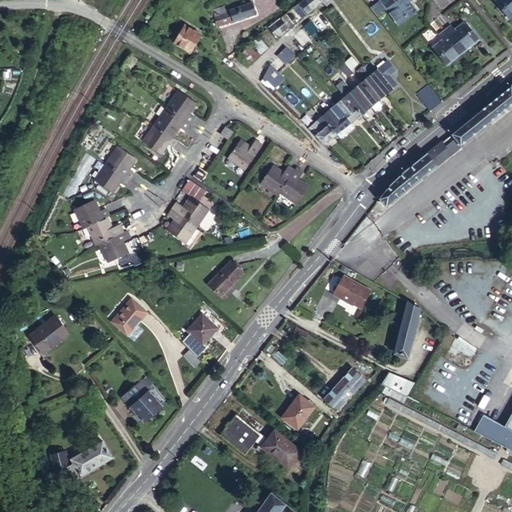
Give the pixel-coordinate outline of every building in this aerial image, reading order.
[(307,0),(306,2),(314,12),(319,8),(313,0),(307,0)] [(376,0),(387,13),(403,0),(376,0)] [(412,0),(403,0),(387,13),(399,27),(415,13),(409,6),(414,2),(412,0)] [(511,20),(511,19),(511,0),(501,0),(497,3),(511,20)] [(306,2),(301,5),(309,16),(314,12),(306,2)] [(258,17),(253,4),(231,12),(231,14),(232,17),(234,23),(235,25),(258,17)] [(295,9),(304,20),(309,16),(301,5),(295,9)] [(224,9),(217,12),(223,27),(234,23),(232,17),(228,19),(227,16),(224,9)] [(165,16),(159,12),(147,32),(153,35),(165,16)] [(331,28),(321,16),(317,18),(327,32),(331,28)] [(327,32),(317,18),(314,21),(324,34),(327,32)] [(282,20),(271,28),(273,31),(279,39),(290,30),(282,20)] [(313,34),(318,29),(313,23),(308,28),(313,34)] [(446,33),(464,55),(479,42),(466,26),(458,32),(453,27),(446,33)] [(192,54),(202,37),(186,27),(175,44),(192,54)] [(307,46),(312,42),(303,31),(298,36),(307,46)] [(449,67),(464,55),(446,33),(439,39),(444,44),(436,50),(449,67)] [(262,54),(268,49),(261,41),(256,46),(262,54)] [(286,45),(277,55),(286,64),(295,54),(286,45)] [(249,64),(260,55),(253,47),(242,56),(249,64)] [(267,82),(277,73),(264,60),(256,72),(267,82)] [(350,63),(355,70),(360,66),(355,60),(350,63)] [(371,77),(386,95),(397,85),(390,77),(396,72),(388,63),(371,77)] [(348,77),(353,74),(347,66),(342,70),(348,77)] [(359,73),(365,82),(371,77),(364,68),(359,73)] [(337,84),(342,79),(338,74),(332,78),(337,84)] [(365,82),(364,83),(379,101),(386,95),(371,77),(365,82)] [(379,101),(364,83),(357,89),(371,107),(379,101)] [(433,112),(445,102),(432,86),(420,95),(433,112)] [(461,148),(511,107),(511,87),(452,136),(461,148)] [(357,89),(347,98),(361,116),(371,107),(357,89)] [(180,94),(168,111),(190,127),(195,121),(190,117),(197,107),(180,94)] [(361,116),(347,98),(336,106),(351,124),(361,116)] [(337,136),(351,124),(336,106),(322,118),(337,136)] [(168,111),(156,127),(162,131),(173,139),(180,131),(185,134),(190,127),(168,111)] [(310,130),(313,134),(322,142),(325,146),(337,136),(322,118),(317,123),(317,124),(310,130)] [(162,131),(156,127),(144,144),(161,157),(169,147),(174,150),(179,143),(173,139),(162,131)] [(235,134),(228,130),(223,137),(230,142),(235,134)] [(230,142),(223,137),(222,139),(229,145),(236,136),(235,134),(230,142)] [(452,136),(443,143),(450,157),(451,157),(462,149),(461,148),(452,136)] [(253,148),(243,141),(230,159),(247,172),(265,147),(258,141),(253,148)] [(450,157),(443,143),(406,172),(391,187),(380,201),(382,204),(386,209),(404,195),(419,183),(427,176),(438,167),(450,157)] [(118,146),(106,163),(129,179),(134,172),(129,168),(135,159),(118,146)] [(94,180),(111,193),(119,182),(124,186),(129,179),(106,163),(94,180)] [(262,186),(278,198),(281,194),(296,173),(290,168),(285,175),(275,168),(262,186)] [(306,173),(299,169),(296,173),(281,194),(298,206),(311,188),(300,180),(306,173)] [(178,204),(173,210),(200,228),(212,211),(192,197),(184,208),(178,204)] [(74,208),(84,227),(88,226),(108,216),(110,215),(105,207),(99,210),(94,199),(74,208)] [(173,210),(168,217),(175,221),(168,231),(187,246),(200,228),(173,210)] [(108,216),(88,226),(97,244),(100,243),(124,231),(120,222),(112,226),(108,216)] [(130,236),(127,230),(124,231),(100,243),(109,261),(129,251),(123,240),(130,236)] [(233,264),(211,286),(223,299),(235,288),(246,277),(233,264)] [(345,279),(334,297),(342,302),(343,301),(361,311),(371,294),(345,279)] [(237,290),(235,288),(223,299),(226,302),(237,290)] [(133,302),(114,326),(131,339),(150,315),(133,302)] [(419,316),(407,309),(402,329),(403,330),(397,358),(407,361),(414,337),(419,316)] [(187,331),(190,334),(203,346),(204,344),(218,330),(203,315),(187,331)] [(61,345),(72,337),(58,319),(49,326),(61,345)] [(46,357),(61,345),(49,326),(32,339),(46,357)] [(190,334),(181,342),(191,352),(197,358),(207,348),(204,344),(203,346),(190,334)] [(196,369),(201,365),(190,353),(185,357),(196,369)] [(333,407),(336,404),(340,400),(349,390),(354,395),(362,387),(356,382),(361,377),(351,369),(346,375),(324,399),(333,407)] [(383,384),(382,384),(393,390),(396,384),(410,391),(414,385),(390,375),(388,377),(386,380),(384,382),(383,384)] [(356,382),(362,387),(366,382),(361,377),(356,382)] [(393,390),(407,397),(410,391),(396,384),(393,390)] [(148,390),(143,385),(124,401),(131,409),(150,392),(148,390)] [(150,392),(131,409),(145,425),(164,408),(162,406),(166,402),(152,386),(148,390),(150,392)] [(298,397),(283,419),(299,430),(314,407),(298,397)] [(497,457),(388,401),(385,406),(494,463),(497,457)] [(243,410),(221,436),(245,456),(257,443),(289,468),(302,452),(275,432),(274,432),(268,428),(267,428),(243,410)] [(484,414),(474,431),(502,445),(509,433),(511,427),(511,412),(504,426),(484,414)] [(511,434),(509,433),(502,445),(511,450),(511,434)] [(71,469),(70,469),(57,479),(58,485),(61,484),(63,489),(74,482),(73,479),(80,475),(81,478),(112,459),(103,444),(74,466),(76,470),(73,472),(71,469)] [(57,479),(70,469),(63,449),(49,454),(57,479)] [(511,467),(503,463),(501,468),(511,473),(511,467)] [(281,511),(287,505),(272,493),(258,511),(281,511)]
